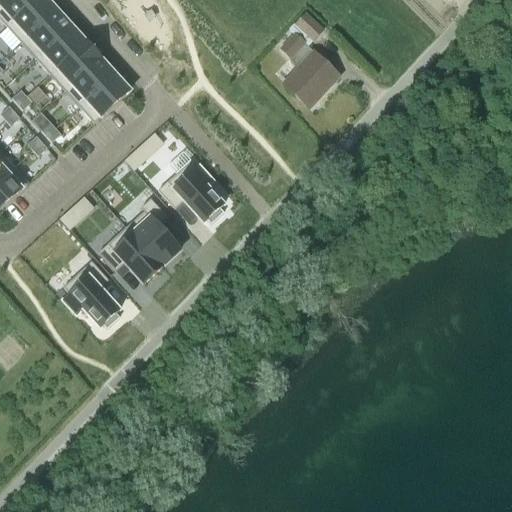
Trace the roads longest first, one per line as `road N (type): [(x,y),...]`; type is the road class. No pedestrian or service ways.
road 1 (residential): [(0,509),(481,0)]
road 2 (residential): [(73,0),(163,105),(14,241),(0,245)]
